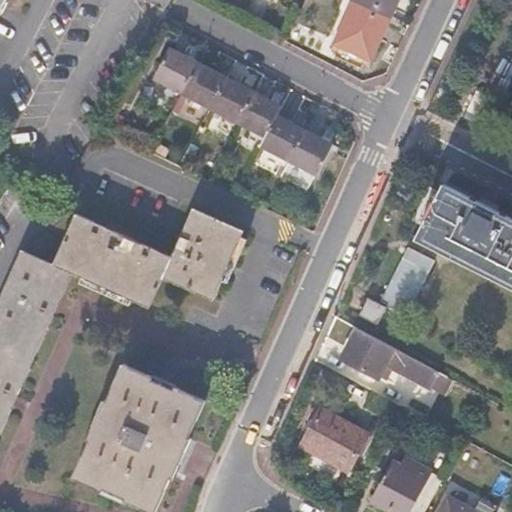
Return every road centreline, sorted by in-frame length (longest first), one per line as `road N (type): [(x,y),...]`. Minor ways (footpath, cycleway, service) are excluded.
road 1 (residential): [(386,115),(231,475)]
road 2 (residential): [(386,115),(511,174)]
road 3 (residential): [(442,0),(386,115)]
